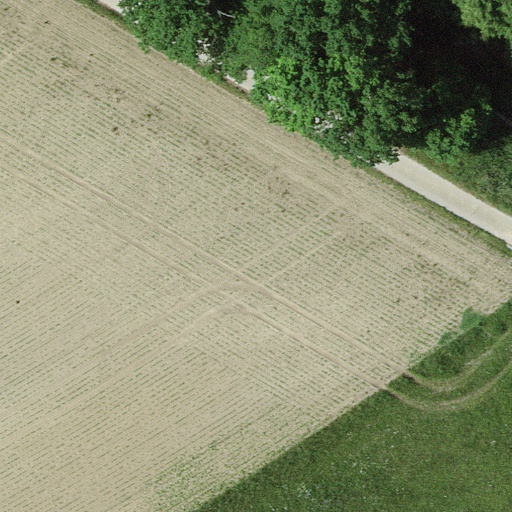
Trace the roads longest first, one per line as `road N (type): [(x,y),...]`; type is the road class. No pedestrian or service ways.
road 1 (track): [(121,0),(511,229)]
road 2 (track): [(362,0),(511,116)]
